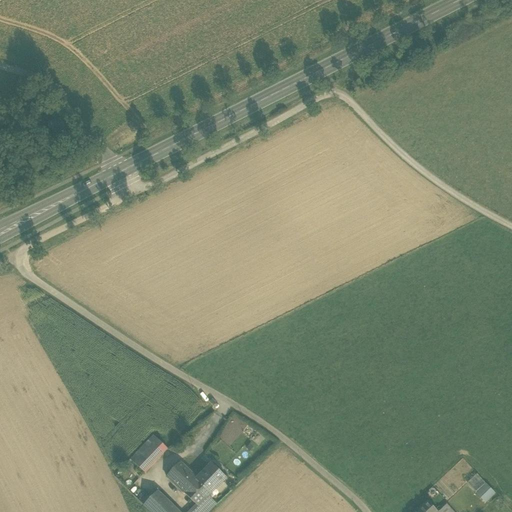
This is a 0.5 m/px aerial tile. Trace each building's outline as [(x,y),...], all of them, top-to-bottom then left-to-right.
[(168,449),(153,435),(145,444),(160,458),(168,449)] [(160,458),(145,444),(130,460),(145,473),(160,458)] [(197,479),(180,462),(166,477),(184,493),(198,479),(197,479)] [(212,464),(197,479),(198,479),(212,493),(226,478),(212,464)] [(485,483),(477,475),(467,483),(475,492),(485,483)] [(198,479),(184,493),(197,506),(198,507),(209,496),(212,493),(198,479)] [(492,491),(486,485),(477,494),(483,500),(492,491)] [(178,511),(158,491),(144,505),(150,511),(178,511)] [(485,503),(495,494),(492,491),(483,500),(485,503)] [(197,506),(191,511),(208,511),(217,504),(209,496),(198,507),(197,506)] [(428,502),(418,511),(419,511),(437,511),(438,511),(428,502)]
